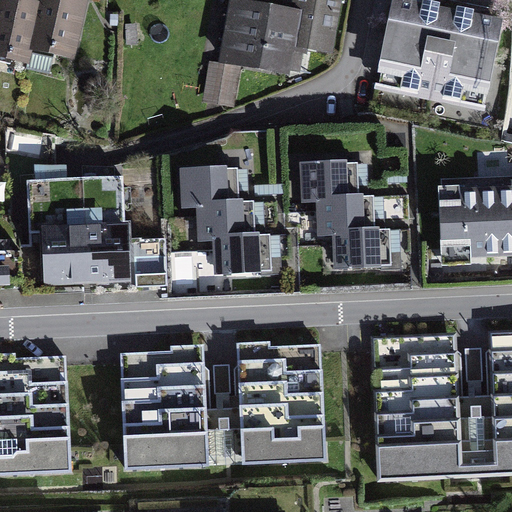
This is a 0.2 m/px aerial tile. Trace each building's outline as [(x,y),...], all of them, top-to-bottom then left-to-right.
[(42,7),(2,0),(0,11),(0,61),(30,68),(33,53),(42,7)] [(90,2),(79,0),(43,0),(42,7),(33,53),(79,62),(90,2)] [(300,0),(298,14),(236,2),(224,68),(212,66),(204,109),(236,114),(244,71),(298,81),(303,54),(337,60),(348,0),(300,0)] [(510,28),(400,6),(384,90),(493,112),(510,28)] [(362,205),(361,169),(304,170),(304,206),(321,205),(362,205)] [(242,210),(241,174),(184,175),(185,211),(201,211),(242,210)] [(91,233),(125,232),(123,184),(35,187),(36,235),(47,234),(91,233)] [(511,264),(511,184),(444,187),(446,266),(511,264)] [(379,240),(378,204),(362,205),(321,205),(322,241),(337,241),(379,240)] [(259,246),(258,210),(242,210),(201,211),(202,247),(217,246),(259,246)] [(125,232),(91,233),(93,292),(137,291),(135,231),(125,232)] [(91,233),(47,234),(50,294),(93,292),(91,233)] [(395,276),(394,240),(379,240),(337,241),(338,277),(395,276)] [(15,245),(0,245),(0,292),(16,292),(15,245)] [(275,281),(275,245),(259,246),(217,246),(218,282),(275,281)] [(481,412),(483,481),(511,479),(511,337),(493,339),(495,412),(481,412)] [(384,484),(483,481),(481,412),(467,413),(464,340),(379,342),(384,484)] [(227,405),(229,474),(328,471),(324,350),(239,353),(241,405),(227,405)] [(130,478),(229,474),(227,405),(213,406),(211,354),(126,357),(130,478)] [(0,482),(73,479),(68,359),(0,361),(0,482)]
